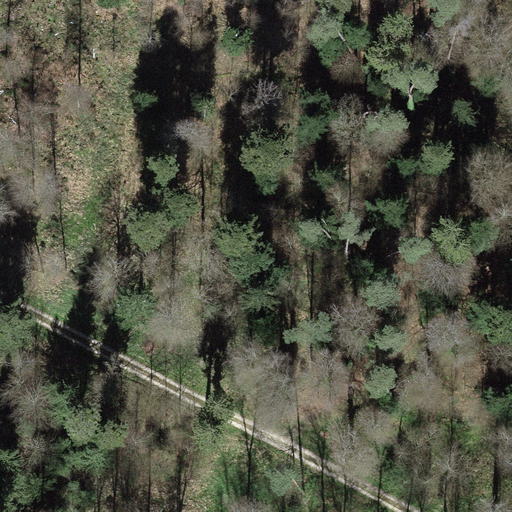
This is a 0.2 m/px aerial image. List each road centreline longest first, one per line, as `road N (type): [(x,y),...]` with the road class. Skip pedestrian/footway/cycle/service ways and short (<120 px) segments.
road 1 (track): [(0,302),(398,511)]
road 2 (track): [(279,449),(372,383),(511,254)]
